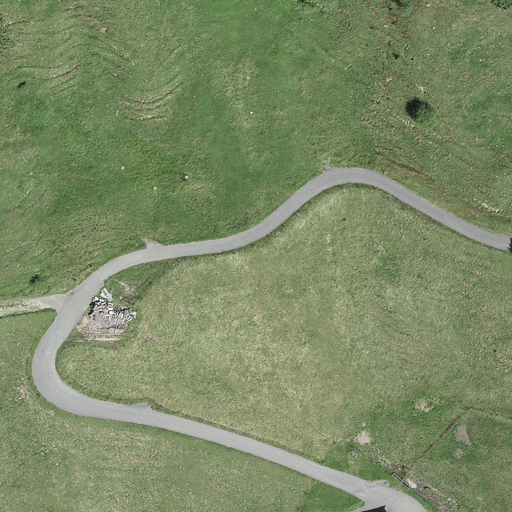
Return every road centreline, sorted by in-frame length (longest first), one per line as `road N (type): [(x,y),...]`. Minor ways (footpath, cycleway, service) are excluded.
road 1 (track): [(78,302),(115,264),(251,236),(343,174),(511,243)]
road 2 (track): [(404,511),(226,437),(70,401),(54,390),(44,355),(78,302)]
